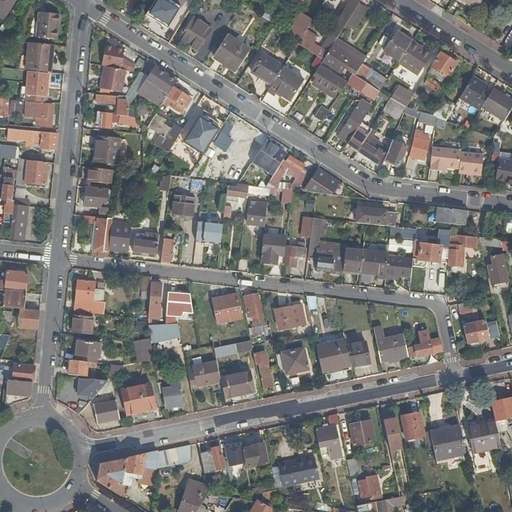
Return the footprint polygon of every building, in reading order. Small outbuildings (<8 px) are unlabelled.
[(0,0),(0,16),(3,19),(14,0),(0,0)] [(348,0),(317,51),(324,55),(344,23),(356,4),(355,3),(356,0),(348,0)] [(364,10),(356,4),(344,23),(353,28),(364,10)] [(488,12),(482,9),(479,16),(485,19),(488,12)] [(59,16),(39,13),(36,37),(56,39),(59,16)] [(191,16),(177,39),(195,51),(210,29),(191,16)] [(305,16),(293,35),(299,38),(304,30),(310,19),(305,16)] [(299,38),(298,40),(296,43),(308,51),(316,38),(304,30),(299,38)] [(395,31),(383,50),(398,60),(410,41),(395,31)] [(247,47),(227,35),(213,56),(233,69),(247,47)] [(340,74),(344,69),(351,73),(353,75),(360,63),(362,61),(342,48),(343,46),(336,41),(322,62),(340,74)] [(112,43),(105,42),(100,65),(102,66),(119,69),(123,48),(112,45),(112,43)] [(28,43),(25,71),(50,73),(52,63),(46,62),(48,45),(28,43)] [(412,43),(411,45),(423,53),(425,51),(412,43)] [(416,75),(429,54),(425,51),(423,53),(411,45),(399,64),(416,75)] [(441,51),(439,54),(455,64),(457,61),(441,51)] [(258,76),(259,74),(271,82),(281,66),(262,53),(250,71),(258,76)] [(433,76),(443,82),(455,64),(439,54),(431,67),(436,71),(433,76)] [(353,75),(354,75),(377,90),(384,79),(360,63),(353,75)] [(331,95),(336,87),(340,90),(345,82),(317,65),(313,73),(316,75),(311,83),(331,95)] [(119,69),(102,66),(97,87),(119,93),(125,70),(119,69)] [(281,66),(271,82),(266,91),(273,96),(276,92),(289,100),(302,79),(281,66)] [(152,67),(137,91),(159,105),(160,103),(170,87),(174,81),(152,67)] [(43,103),(45,103),(48,74),(28,73),(25,96),(28,96),(27,101),(31,102),(43,103)] [(346,81),(345,82),(373,100),(378,91),(377,90),(354,75),(353,75),(351,73),(346,81)] [(424,91),(432,96),(435,92),(439,85),(428,77),(423,84),(427,86),(424,91)] [(401,88),(386,78),(378,91),(389,97),(393,100),(401,88)] [(485,88),(471,79),(458,100),(477,112),(480,108),(489,93),(487,91),(485,94),(483,92),(485,88)] [(170,87),(160,103),(178,114),(188,99),(170,87)] [(348,95),(340,90),(333,102),(341,107),(348,95)] [(489,93),(480,108),(503,122),(511,107),(511,103),(491,90),(489,93)] [(93,101),(112,103),(113,96),(94,94),(93,101)] [(389,97),(382,108),(397,117),(404,107),(393,100),(389,97)] [(404,107),(419,113),(434,118),(444,121),(454,105),(440,97),(434,109),(409,99),(404,107)] [(0,115),(8,117),(9,114),(10,100),(0,98),(0,115)] [(123,99),(117,98),(115,114),(116,114),(125,116),(127,106),(123,99)] [(10,100),(9,114),(21,115),(23,101),(10,99),(10,100)] [(360,99),(357,103),(353,109),(337,134),(347,140),(355,127),(369,105),(360,99)] [(357,103),(351,99),(347,105),(353,109),(357,103)] [(43,105),(43,103),(31,102),(29,117),(41,118),(41,127),(50,127),(52,106),(43,105)] [(320,121),(326,111),(319,107),(313,117),(320,121)] [(419,113),(404,107),(402,112),(418,118),(419,113)] [(201,109),(181,141),(201,155),(222,123),(201,109)] [(156,136),(150,145),(165,154),(180,129),(172,124),(171,126),(162,121),(165,117),(155,110),(147,124),(144,128),(156,136)] [(97,127),(108,128),(109,113),(98,112),(97,127)] [(116,114),(115,122),(136,125),(133,119),(132,117),(125,116),(116,114)] [(136,115),(133,119),(136,125),(140,134),(144,128),(147,124),(136,115)] [(223,137),(231,142),(244,122),(237,117),(223,137)] [(366,134),(355,127),(347,140),(346,142),(345,143),(356,150),(363,139),(364,137),(366,134)] [(57,134),(6,129),(5,134),(18,136),(18,140),(26,141),(26,139),(41,141),(40,149),(47,149),(51,150),(55,150),(57,134)] [(337,134),(336,136),(346,142),(347,140),(337,134)] [(427,140),(413,137),(405,167),(412,169),(415,158),(422,160),(427,140)] [(115,163),(117,141),(93,138),(91,161),(115,163)] [(363,139),(356,150),(376,163),(383,152),(363,139)] [(391,139),(386,151),(383,158),(387,159),(386,160),(398,164),(406,146),(391,139)] [(285,154),(264,141),(250,162),(265,171),(271,175),(285,154)] [(0,147),(0,157),(4,158),(16,160),(17,149),(0,147)] [(460,151),(431,147),(428,168),(457,172),(460,151)] [(482,155),(460,151),(457,172),(466,174),(466,171),(479,173),(482,155)] [(509,184),(509,186),(511,186),(511,153),(511,154),(510,160),(497,158),(494,181),(504,183),(509,184)] [(288,155),(285,161),(293,167),(299,171),(303,165),(288,155)] [(47,163),(18,160),(15,181),(15,185),(24,186),(24,183),(45,186),(47,163)] [(293,167),(285,161),(281,168),(289,174),(293,167)] [(153,174),(156,167),(152,164),(146,173),(153,174)] [(86,180),(108,183),(109,169),(87,167),(86,180)] [(316,168),(303,189),(301,191),(313,193),(315,191),(330,193),(335,186),(325,179),(327,176),(316,168)] [(271,175),(265,171),(256,186),(263,187),(271,175)] [(158,174),(157,188),(167,189),(168,177),(168,176),(158,174)] [(327,176),(325,179),(335,186),(337,182),(327,176)] [(15,185),(15,181),(3,179),(0,201),(5,201),(2,221),(11,222),(11,219),(13,206),(13,205),(13,200),(15,188),(15,185)] [(201,181),(193,180),(192,189),(199,189),(201,181)] [(225,182),(225,184),(223,195),(244,198),(245,192),(246,185),(243,185),(235,184),(225,182)] [(256,186),(246,185),(245,192),(266,195),(267,187),(263,187),(256,186)] [(99,202),(103,202),(105,189),(84,186),(82,205),(98,206),(99,202)] [(170,213),(190,216),(192,198),(173,195),(170,213)] [(248,201),(245,223),(262,226),(265,203),(248,201)] [(229,206),(222,205),(220,221),(228,222),(229,206)] [(13,206),(11,219),(12,219),(9,238),(23,240),(26,207),(13,206)] [(465,210),(436,207),(435,221),(463,224),(465,210)] [(394,212),(357,209),(355,222),(365,223),(389,226),(392,227),(394,212)] [(302,211),(300,229),(308,230),(310,217),(311,212),(302,211)] [(90,222),(94,220),(91,249),(97,250),(96,256),(105,257),(106,249),(109,226),(105,225),(106,220),(95,219),(95,216),(81,215),(81,221),(90,222)] [(310,217),(308,230),(305,256),(315,257),(314,270),(340,273),(340,269),(343,245),(344,243),(318,240),(321,218),(310,217)] [(195,221),(187,220),(185,236),(193,237),(195,221)] [(193,237),(193,241),(218,244),(220,224),(195,221),(193,237)] [(109,222),(109,226),(106,249),(126,251),(129,224),(109,222)] [(448,237),(447,248),(446,263),(461,265),(463,246),(473,247),(474,236),(448,233),(448,237)] [(142,241),(132,240),(131,250),(154,253),(156,235),(143,234),(142,241)] [(262,237),(259,262),(274,264),(275,255),(282,256),(284,240),(262,237)] [(484,238),(477,237),(478,243),(500,246),(499,239),(484,238)] [(171,239),(160,238),(158,260),(168,261),(171,239)] [(420,240),(413,239),(410,256),(446,263),(447,248),(420,244),(420,240)] [(361,248),(343,245),(340,269),(358,272),(361,248)] [(303,248),(285,246),(282,265),(293,266),(294,257),(301,257),(303,248)] [(374,274),(374,277),(382,278),(383,273),(386,255),(386,250),(362,248),(359,272),(374,274)] [(410,258),(386,255),(383,273),(407,276),(410,258)] [(486,263),(490,282),(507,278),(502,255),(490,257),(491,262),(486,263)] [(5,291),(25,293),(27,274),(6,271),(4,284),(0,283),(0,291),(0,292),(1,289),(5,289),(5,291)] [(140,276),(139,292),(142,292),(146,293),(147,283),(147,277),(140,276)] [(92,282),(75,280),(72,311),(89,313),(101,314),(102,302),(100,302),(101,290),(91,289),(92,282)] [(147,283),(146,293),(145,306),(144,319),(144,324),(145,324),(155,324),(156,317),(156,306),(157,284),(147,283)] [(21,309),(24,309),(25,293),(5,291),(5,289),(1,289),(0,292),(4,292),(3,307),(17,309),(21,309)] [(221,300),(211,302),(215,322),(239,317),(234,294),(220,297),(221,300)] [(251,316),(252,323),(264,321),(258,294),(243,297),(247,317),(251,316)] [(311,296),(303,294),(305,307),(313,306),(311,296)] [(467,324),(461,326),(465,343),(477,341),(472,319),(467,301),(455,304),(457,314),(466,317),(467,324)] [(304,324),(299,304),(273,309),(277,329),(304,324)] [(16,321),(16,320),(16,317),(17,309),(3,307),(2,318),(16,321)] [(19,328),(37,330),(39,311),(24,309),(21,309),(20,317),(19,321),(19,328)] [(70,331),(87,333),(89,313),(72,311),(70,331)] [(475,319),(472,319),(477,341),(497,336),(494,319),(477,322),(477,321),(476,321),(475,319)] [(148,338),(148,342),(177,337),(176,332),(175,324),(155,324),(145,324),(144,324),(148,338)] [(262,325),(245,329),(247,335),(263,331),(262,325)] [(380,327),(372,329),(374,341),(383,339),(380,327)] [(432,353),(427,329),(416,331),(419,345),(406,348),(408,358),(432,353)] [(209,336),(211,345),(211,348),(213,347),(215,347),(221,346),(218,334),(209,336)] [(1,342),(7,344),(10,336),(4,335),(1,342)] [(354,335),(342,337),(343,341),(344,347),(356,345),(354,335)] [(383,339),(374,341),(379,362),(406,356),(401,335),(383,339)] [(148,338),(133,341),(137,362),(150,360),(150,359),(148,342),(148,338)] [(437,338),(429,340),(432,353),(440,351),(437,338)] [(234,343),(236,353),(250,350),(250,349),(248,340),(234,343)] [(73,355),(74,355),(73,360),(85,361),(93,362),(95,363),(96,353),(98,353),(99,344),(74,341),(73,355)] [(343,341),(314,347),(319,372),(336,368),(348,366),(344,347),(343,341)] [(356,345),(344,347),(348,366),(349,368),(367,364),(362,344),(356,345)] [(302,348),(274,354),(278,375),(306,369),(302,348)] [(270,387),(263,351),(254,353),(252,354),(254,363),(256,363),(262,389),(270,387)] [(67,359),(66,374),(83,376),(84,366),(85,361),(73,360),(67,359)] [(190,366),(184,367),(188,386),(194,384),(194,386),(218,381),(217,377),(214,362),(191,367),(190,366)] [(108,364),(107,375),(111,376),(120,366),(108,364)] [(32,383),(34,367),(13,365),(13,371),(12,381),(32,383)] [(12,381),(13,371),(4,370),(3,380),(6,380),(12,381)] [(217,377),(218,381),(222,398),(253,392),(249,370),(217,377)] [(76,378),(74,395),(92,397),(106,381),(86,379),(82,379),(76,378)] [(31,396),(32,383),(12,381),(6,380),(6,385),(4,409),(14,404),(27,401),(31,396)] [(166,383),(167,388),(159,390),(163,408),(181,405),(176,381),(166,383)] [(153,408),(148,384),(120,390),(125,414),(153,408)] [(511,406),(510,398),(489,402),(492,419),(495,432),(504,430),(503,428),(511,423),(511,406)] [(92,406),(96,423),(118,419),(114,402),(92,406)] [(423,435),(418,413),(400,417),(405,439),(423,435)] [(325,416),(327,421),(331,426),(333,425),(337,424),(335,414),(325,416)] [(466,430),(471,453),(499,447),(495,432),(492,419),(482,421),(483,426),(466,430)] [(372,441),(368,420),(347,424),(352,445),(372,441)] [(482,421),(465,425),(466,430),(483,426),(482,421)] [(314,429),(317,446),(316,446),(317,448),(325,446),(329,461),(341,459),(333,425),(331,426),(314,429)] [(448,431),(429,435),(434,460),(464,453),(458,427),(448,429),(448,431)] [(227,456),(230,466),(243,463),(240,449),(238,442),(222,445),(225,456),(227,456)] [(252,444),(252,446),(243,448),(247,466),(265,463),(260,442),(252,444)] [(188,446),(155,453),(153,468),(168,465),(168,463),(173,461),(174,464),(188,461),(188,446)] [(210,451),(198,453),(202,472),(223,468),(218,447),(209,449),(210,451)] [(155,451),(97,463),(94,481),(122,499),(124,485),(128,486),(130,477),(151,480),(152,480),(153,468),(155,453),(155,451)] [(465,458),(464,453),(434,460),(435,465),(465,458)] [(225,456),(221,456),(224,467),(230,466),(227,456),(225,456)] [(317,479),(312,456),(276,464),(281,486),(317,479)] [(352,459),(345,461),(348,474),(355,472),(352,459)] [(370,500),(380,498),(375,475),(364,477),(365,479),(357,481),(361,498),(368,496),(370,500)] [(184,489),(177,511),(195,511),(205,496),(207,494),(205,485),(189,481),(187,490),(184,489)] [(273,484),(248,490),(250,496),(260,493),(275,491),(273,484)] [(260,493),(261,500),(276,497),(276,496),(275,491),(260,493)] [(205,496),(195,511),(206,511),(207,511),(209,508),(205,506),(209,499),(205,496)] [(385,499),(354,506),(355,511),(387,511),(386,505),(385,499)] [(266,503),(264,505),(261,503),(258,508),(253,506),(249,511),(266,511),(270,506),(266,503)]
